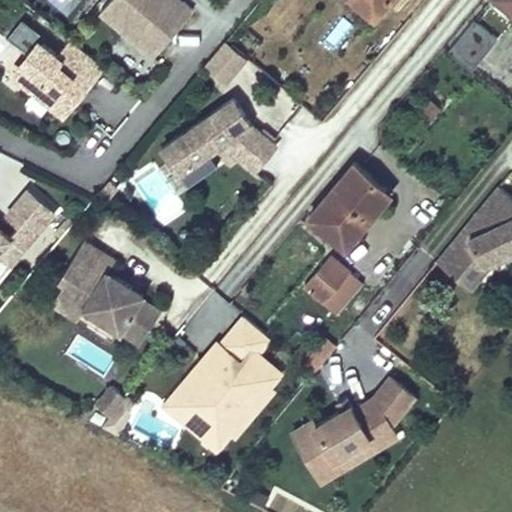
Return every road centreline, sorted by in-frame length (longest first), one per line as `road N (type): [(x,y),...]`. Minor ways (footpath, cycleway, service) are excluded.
road 1 (unknown): [(440,0),(214,265)]
road 2 (unknown): [(511,150),(336,356)]
